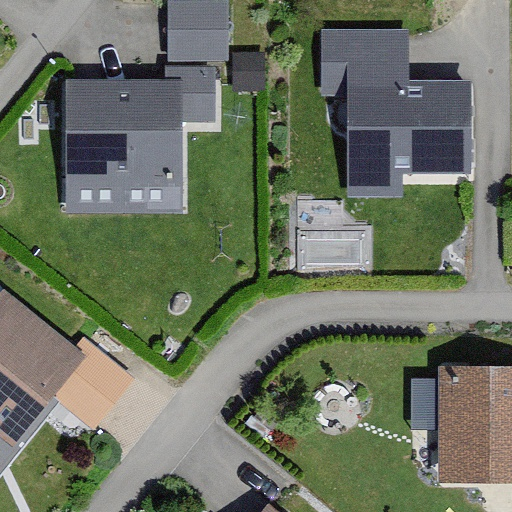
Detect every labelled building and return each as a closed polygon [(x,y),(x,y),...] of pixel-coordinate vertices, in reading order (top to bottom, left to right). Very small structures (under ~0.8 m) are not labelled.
[(347,163),(460,168),(463,92),(401,89),(404,11),(333,8),(329,83),(351,84),(347,163)] [(225,11),(177,11),(177,53),(225,53),(225,11)] [(69,84),(70,193),(188,192),(186,83),(69,84)] [(4,291),(0,296),(0,477),(59,402),(94,429),(135,378),(83,338),(77,347),(4,291)] [(511,383),(450,380),(446,478),(511,480),(511,383)]
